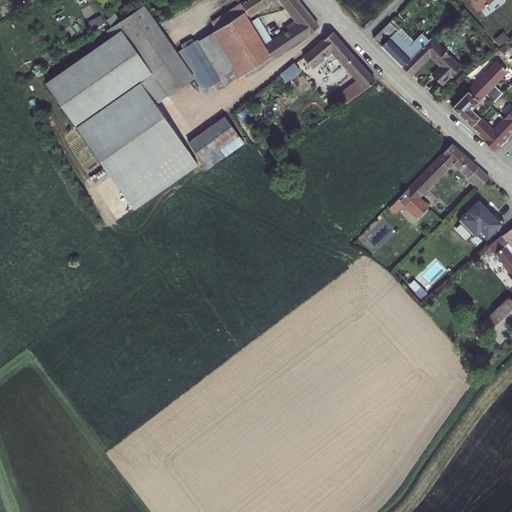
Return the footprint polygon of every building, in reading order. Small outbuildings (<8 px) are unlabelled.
[(226,84),(244,73),(246,76),(319,27),(308,13),(296,22),(295,22),(289,26),(292,30),(274,42),(259,20),(252,25),(246,17),(272,0),(281,0),(292,13),(301,5),(297,0),(247,0),(213,22),(218,30),(200,41),(198,39),(194,41),(192,38),(181,45),(183,49),(176,53),(194,77),(203,91),(214,83),(216,87),(225,82),(226,84)] [(468,0),(478,13),(495,0),(468,0)] [(118,22),(168,95),(194,77),(176,53),(158,26),(143,5),(118,22)] [(390,38),(383,47),(407,73),(412,76),(431,58),(440,67),(431,75),(438,82),(437,83),(443,87),(463,68),(433,37),(429,40),(422,33),(414,40),(401,28),(392,19),(390,21),(398,30),(390,38)] [(121,31),(45,84),(75,128),(141,82),(158,106),(168,99),(121,31)] [(356,76),(348,81),(352,86),(336,98),(342,107),(367,88),(375,81),(332,32),(303,57),(312,67),(332,49),(356,76)] [(509,73),(496,62),(451,110),(496,152),(511,134),(511,110),(494,130),(473,111),(509,73)] [(280,75),(304,105),(319,93),(295,63),(280,75)] [(140,86),(77,130),(135,211),(199,167),(140,86)] [(207,168),(243,142),(225,116),(188,142),(207,168)] [(395,212),(404,204),(418,217),(428,207),(418,197),(453,162),(468,176),(467,177),(479,189),(489,178),(452,144),(390,207),(395,212)] [(482,235),(488,241),(503,227),(480,203),(460,221),(477,239),(482,235)] [(388,216),(392,212),(387,207),(383,211),(388,216)] [(373,254),(397,231),(382,216),(358,239),(372,252),(373,254)] [(511,270),(510,272),(508,274),(511,278),(511,227),(502,235),(489,246),(508,270),(511,266),(511,254),(506,248),(511,243),(511,270)] [(511,300),(509,298),(482,325),(500,343),(511,332),(511,300)]
